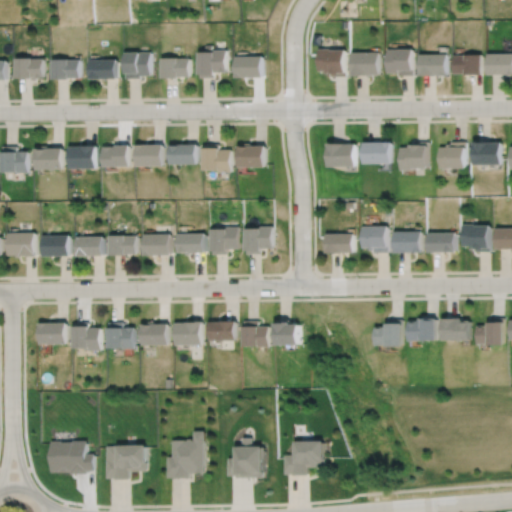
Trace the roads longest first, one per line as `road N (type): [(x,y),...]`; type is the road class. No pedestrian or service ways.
road 1 (residential): [(0,289),(511,283)]
road 2 (residential): [(511,106),(0,111)]
road 3 (residential): [(305,0),(292,40),(302,286)]
road 4 (residential): [(341,511),(511,498)]
road 5 (residential): [(12,436),(10,289)]
